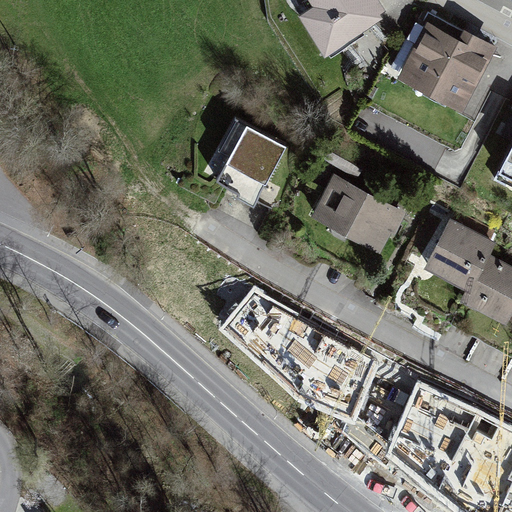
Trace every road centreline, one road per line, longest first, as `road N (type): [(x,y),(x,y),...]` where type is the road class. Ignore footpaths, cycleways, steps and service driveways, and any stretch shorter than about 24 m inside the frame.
road 1 (tertiary): [(350,511),(90,291),(0,244)]
road 2 (residential): [(511,395),(199,224)]
